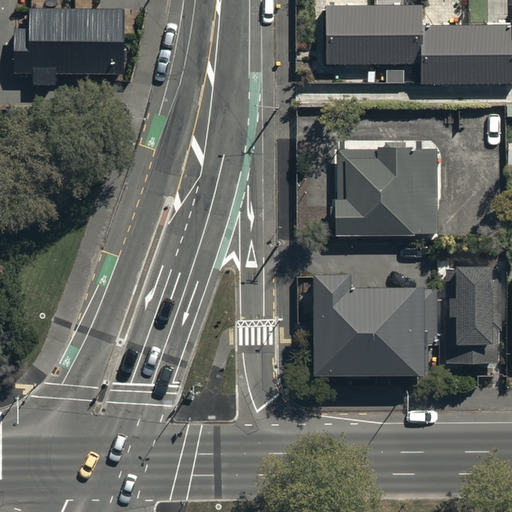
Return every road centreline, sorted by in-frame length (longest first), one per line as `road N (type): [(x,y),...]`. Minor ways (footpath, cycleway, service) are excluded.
road 1 (tertiary): [(210,79),(249,176),(263,391),(300,431),(358,464)]
road 2 (tertiary): [(210,79),(180,193),(84,466)]
road 3 (primary): [(84,466),(358,464)]
road 4 (primary): [(358,464),(511,462)]
